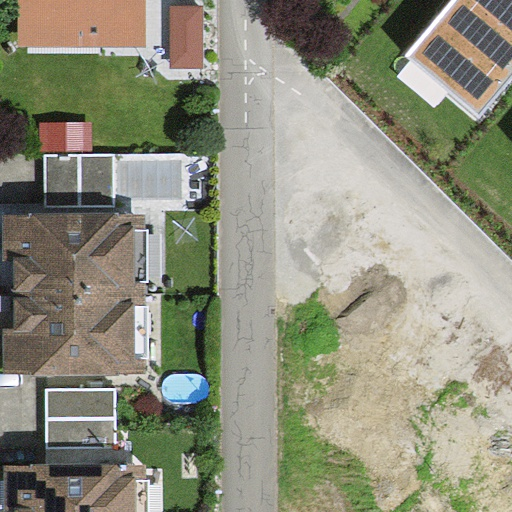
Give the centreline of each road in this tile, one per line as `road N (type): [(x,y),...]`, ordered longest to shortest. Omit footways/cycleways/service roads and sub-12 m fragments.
road 1 (residential): [(247,67),(247,511)]
road 2 (residential): [(247,67),(308,89),(511,288)]
